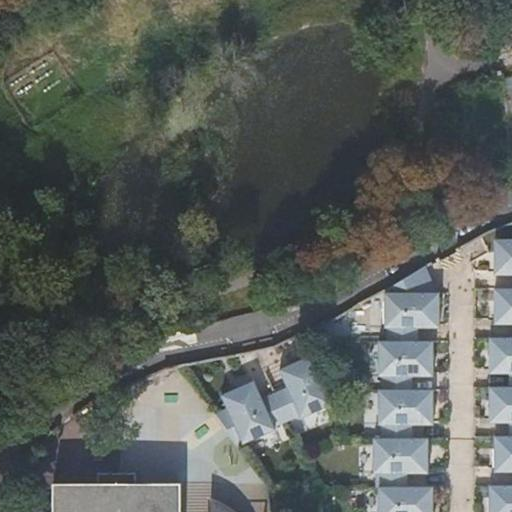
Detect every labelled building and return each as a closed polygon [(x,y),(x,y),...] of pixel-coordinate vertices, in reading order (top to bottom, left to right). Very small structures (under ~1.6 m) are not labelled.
[(511,0),(501,0),(504,16),(505,18),(511,16),(511,0)] [(504,16),(475,21),(482,55),(510,51),(505,18),(504,16)] [(511,78),(498,81),(503,108),(511,106),(511,78)] [(511,242),(495,242),(495,280),(511,279),(511,242)] [(511,291),(495,291),(494,329),(511,328),(511,291)] [(440,296),(385,296),(385,333),(386,333),(386,345),(418,345),(418,333),(440,333),(440,296)] [(511,340),(491,341),(491,379),(509,379),(509,389),(511,389),(511,340)] [(386,345),(379,344),(379,382),(380,382),(380,393),(412,393),(412,382),(434,382),(434,345),(418,345),(386,345)] [(256,383),(222,397),(242,446),(276,432),(274,429),(297,419),(298,423),(335,408),(313,360),(278,374),(285,390),(263,399),(256,383)] [(511,390),(490,390),(490,428),(509,428),(508,439),(511,438),(511,390)] [(380,393),(379,393),(379,431),(381,431),(381,441),(413,441),(413,430),(434,431),(434,393),(412,393),(380,393)] [(511,439),(495,439),(494,477),(511,477),(511,439)] [(381,441),(374,441),(374,479),(375,479),(375,489),(379,490),(407,490),(407,479),(429,479),(429,441),(413,441),(381,441)] [(95,483),(133,483),(134,473),(95,474),(95,483)] [(95,483),(51,483),(50,511),(179,511),(179,483),(133,483),(95,483)] [(511,511),(511,488),(491,488),(490,511),(511,511)] [(407,490),(379,490),(378,511),(433,511),(434,490),(407,490)] [(208,497),(205,496),(205,511),(230,511),(224,507),(208,497)]
